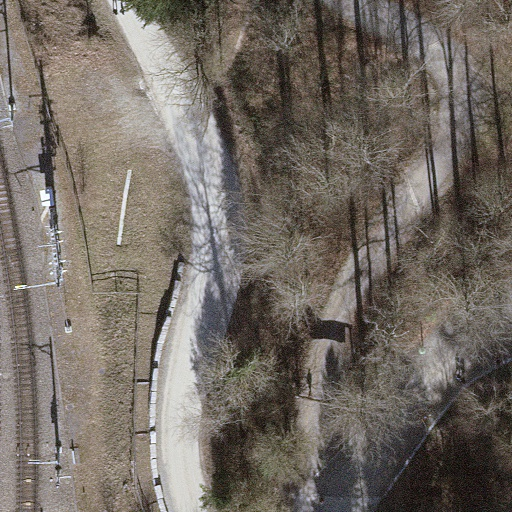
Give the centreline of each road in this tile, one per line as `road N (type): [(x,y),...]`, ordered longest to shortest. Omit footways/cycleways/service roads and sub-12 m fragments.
road 1 (track): [(340,499),(325,454),(322,404),(343,322),(452,140),(459,99),(457,78),(433,46),(356,0)]
road 2 (track): [(127,0),(198,137),(220,217),(220,250),(182,418),(196,511)]
road 3 (track): [(340,499),(418,397),(459,356),(511,326)]
